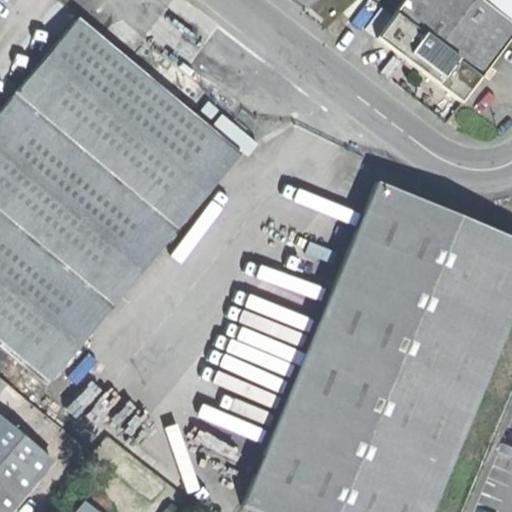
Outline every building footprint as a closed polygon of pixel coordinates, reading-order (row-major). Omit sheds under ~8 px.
[(403,0),(390,18),(375,38),(374,39),(461,103),(511,35),(511,23),(479,0),(403,0)] [(511,0),(479,0),(511,23),(511,0)] [(364,30),(375,38),(390,18),(379,10),(364,30)] [(0,111),(0,347),(45,385),(240,154),(80,18),(0,111)] [(241,505),(257,511),(427,511),(511,309),(511,238),(375,182),(241,505)] [(71,383),(85,399),(72,409),(77,416),(124,379),(105,356),(71,383)] [(0,408),(8,413),(20,397),(0,380),(0,408)] [(0,421),(0,511),(7,511),(49,463),(0,421)]
